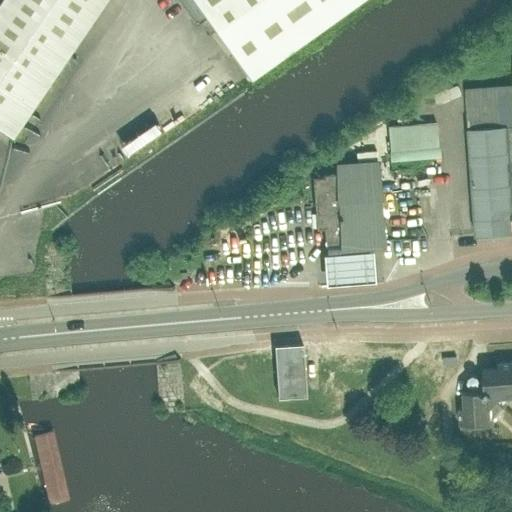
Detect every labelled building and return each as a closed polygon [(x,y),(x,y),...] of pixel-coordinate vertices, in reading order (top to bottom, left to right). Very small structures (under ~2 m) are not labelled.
[(0,0),(0,126),(11,135),(103,0),(0,0)] [(193,0),(249,77),(355,0),(193,0)] [(511,84),(464,88),(467,128),(474,234),(511,231),(511,84)] [(442,123),(393,125),(395,161),(444,159),(442,123)] [(0,150),(6,153),(13,139),(0,133),(0,150)] [(368,163),(367,152),(346,153),(348,165),(335,166),(336,171),(322,173),(322,176),(311,177),(315,229),(323,228),(324,246),(342,245),(342,244),(381,241),(376,163),(368,163)] [(374,255),(323,260),(324,274),(326,290),(376,286),(375,271),(374,255)] [(283,396),(309,395),(307,345),(281,346),(283,396)] [(498,368),(489,368),(483,369),(483,374),(473,374),(472,375),(471,375),(470,376),(469,377),(469,378),(468,379),(468,380),(469,391),(463,391),(463,398),(464,407),(459,407),(460,428),(484,427),(483,422),(492,422),(491,404),(500,394),(511,393),(511,361),(498,362),(498,368)] [(55,425),(31,430),(46,506),(70,501),(55,425)]
